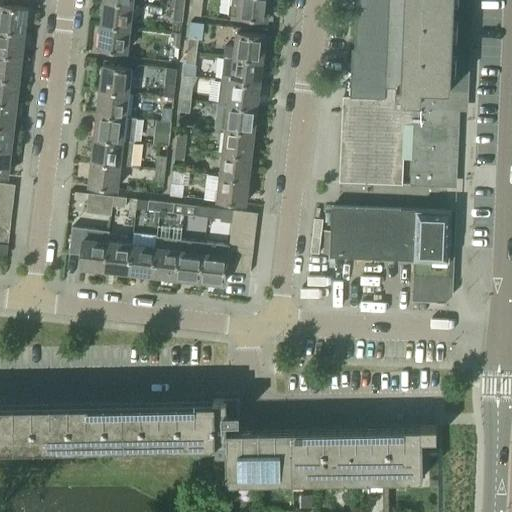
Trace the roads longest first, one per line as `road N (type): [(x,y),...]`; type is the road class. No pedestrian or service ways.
road 1 (residential): [(277,325),(316,0)]
road 2 (residential): [(30,303),(65,0)]
road 3 (tertiary): [(500,335),(511,63)]
road 4 (residential): [(277,325),(30,303)]
road 5 (residential): [(500,335),(277,325)]
road 6 (tertiary): [(493,511),(500,335)]
